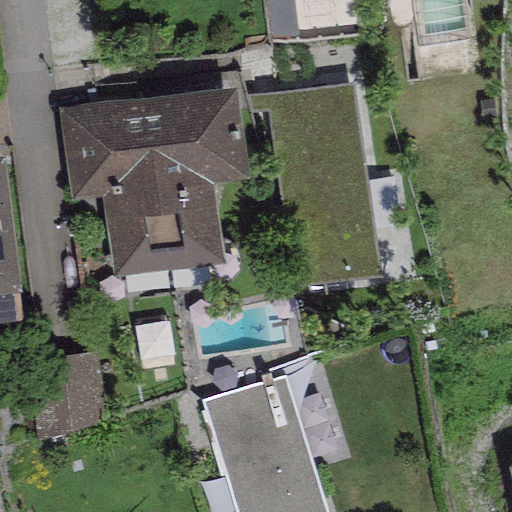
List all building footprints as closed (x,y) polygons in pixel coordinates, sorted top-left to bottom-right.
[(234,70),(56,99),(71,192),(101,188),(114,267),(222,250),(209,166),(249,160),(234,70)] [(352,75),(247,90),(255,153),(272,151),(289,280),(379,268),(352,75)] [(0,252),(20,250),(2,115),(0,114),(0,252)] [(46,421),(106,418),(103,349),(43,352),(46,421)] [(329,511),(285,370),(201,396),(238,511),(329,511)]
